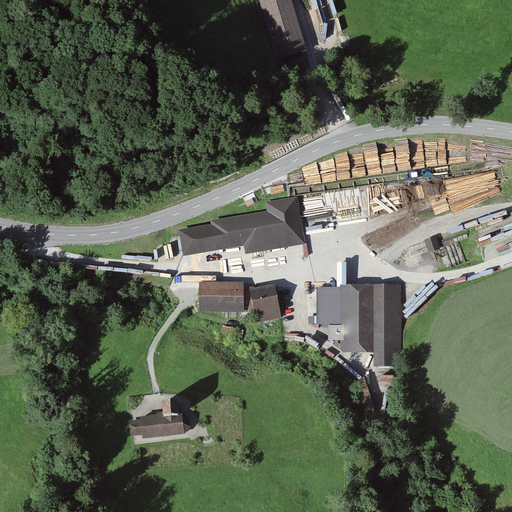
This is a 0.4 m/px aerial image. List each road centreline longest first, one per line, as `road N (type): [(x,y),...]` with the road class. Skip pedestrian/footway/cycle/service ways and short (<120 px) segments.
road 1 (tertiary): [(0,225),(91,235),(140,227),(343,140),(398,126),(511,132)]
road 2 (track): [(157,393),(151,352),(180,306),(188,272)]
